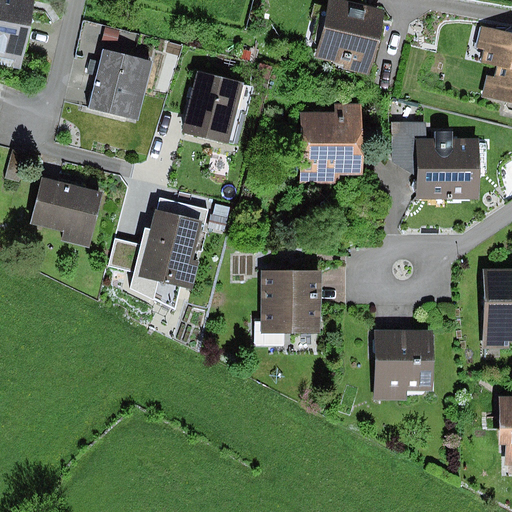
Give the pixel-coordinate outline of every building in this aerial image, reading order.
[(38,2),(30,0),(0,0),(0,54),(24,60),(38,2)] [(385,17),(335,4),(320,60),(371,73),(385,17)] [(511,38),(489,33),(482,64),(498,67),(511,70),(511,38)] [(151,66),(105,54),(91,107),(137,120),(151,66)] [(511,70),(498,67),(491,96),(506,101),(505,106),(508,111),(511,111),(511,70)] [(248,92),(202,80),(189,131),(234,143),(248,92)] [(367,121),(308,121),(308,178),(367,177),(367,121)] [(481,141),(425,143),(427,200),(483,198),(481,141)] [(109,198),(52,185),(43,224),(72,231),(69,242),(97,249),(109,198)] [(208,222),(164,213),(150,276),(194,286),(208,222)] [(326,274),(267,275),(268,335),(327,334),(326,274)] [(511,275),(485,277),(488,348),(511,346),(511,275)] [(435,335),(376,335),(377,397),(435,397),(435,335)] [(511,398),(503,398),(501,453),(511,452),(511,398)]
